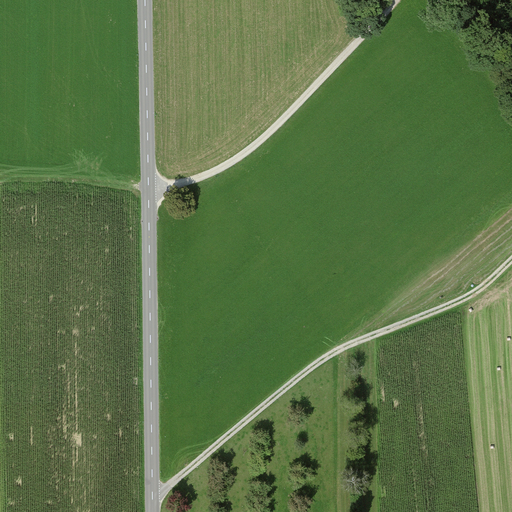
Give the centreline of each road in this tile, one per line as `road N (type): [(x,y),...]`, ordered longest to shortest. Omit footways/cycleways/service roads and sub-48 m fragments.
road 1 (tertiary): [(145,0),(153,511)]
road 2 (track): [(153,505),(321,362),(476,294),(511,264)]
road 3 (track): [(150,191),(242,158),(396,0)]
